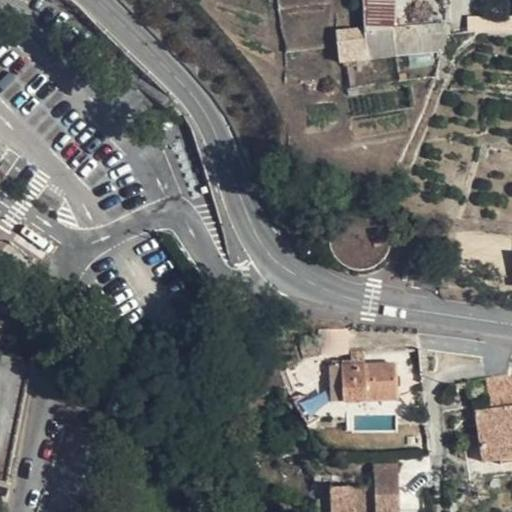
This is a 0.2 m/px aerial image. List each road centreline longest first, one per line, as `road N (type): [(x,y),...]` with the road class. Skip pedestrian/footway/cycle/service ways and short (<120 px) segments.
road 1 (tertiary): [(282,266),(249,220),(193,94),(97,0)]
road 2 (residential): [(80,239),(52,305),(19,511)]
road 3 (tertiary): [(511,326),(319,286),(282,266)]
road 4 (residential): [(80,239),(182,213),(229,268),(248,274),(282,266)]
